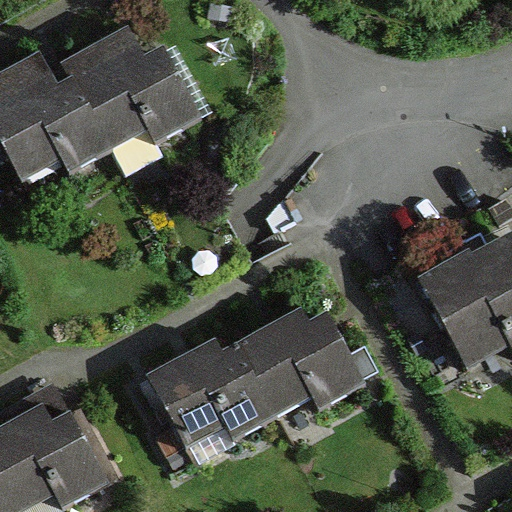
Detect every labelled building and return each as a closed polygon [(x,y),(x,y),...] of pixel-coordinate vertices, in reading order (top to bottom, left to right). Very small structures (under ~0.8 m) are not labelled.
[(65,77),(74,93),(111,162),(147,143),(153,155),(202,129),(166,62),(149,72),(132,41),(65,77)] [(41,65),(0,87),(0,164),(10,159),(26,189),(62,170),(70,185),(111,162),(74,93),(60,100),(41,65)] [(511,253),(478,272),(476,268),(423,296),(471,385),(511,363),(511,253)] [(304,325),(241,359),(278,427),(312,409),(319,421),(364,396),(329,331),(312,340),(304,325)] [(218,354),(152,390),(190,461),(226,441),(232,452),(278,427),(241,359),(225,368),(218,354)] [(42,425),(0,447),(0,511),(46,511),(50,510),(51,511),(72,511),(102,497),(67,431),(50,440),(42,425)]
